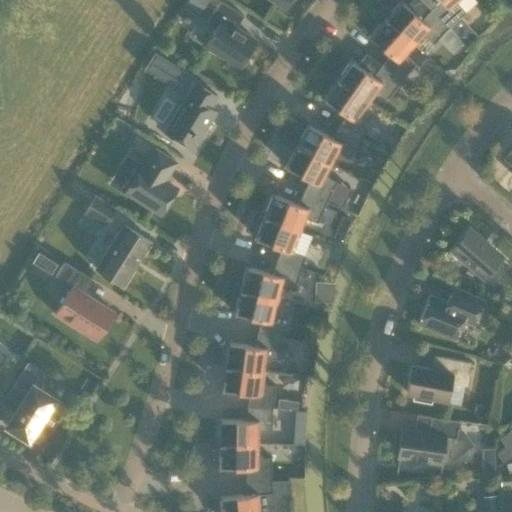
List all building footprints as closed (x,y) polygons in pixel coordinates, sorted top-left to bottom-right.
[(187,0),(183,7),(198,16),(207,0),(187,0)] [(226,66),(235,72),(244,70),(249,61),(244,58),(256,39),(236,27),(244,15),(220,0),(219,0),(206,22),(215,28),(205,45),(230,61),(226,66)] [(448,26),(431,9),(421,19),(401,0),(385,18),(414,44),(423,34),(433,43),(439,36),(448,26)] [(439,0),(431,9),(448,26),(457,18),(465,11),(476,2),(473,0),(439,0)] [(406,54),(414,44),(385,18),(369,35),(390,54),(381,64),(401,80),(416,63),(406,54)] [(473,36),(457,18),(448,26),(455,34),(464,44),(473,36)] [(447,43),(455,34),(448,26),(439,36),(447,43)] [(401,80),(381,64),(373,75),(350,59),(337,79),(369,101),(377,90),(388,98),(401,80)] [(179,82),(186,71),(174,64),(168,75),(179,82)] [(356,120),(369,101),(337,79),(323,98),(346,114),(339,125),(360,138),(367,127),(356,120)] [(164,131),(194,150),(204,134),(202,133),(216,111),(210,107),(217,95),(195,81),(164,131)] [(360,138),(339,125),(332,137),(307,124),(296,145),(331,163),(337,152),(349,158),(360,138)] [(325,175),(331,163),(296,145),(285,165),(310,178),(303,191),(326,201),(337,181),(325,175)] [(125,190),(161,213),(177,188),(162,179),(166,173),(168,174),(176,161),(156,149),(144,168),(141,166),(125,190)] [(318,222),(326,201),(303,191),(298,203),(272,193),(264,215),(300,229),(305,217),(318,222)] [(83,213),(105,226),(116,207),(95,194),(83,213)] [(292,250),(300,229),(264,215),(255,237),(281,247),(276,260),(300,268),(305,255),(292,250)] [(351,219),(342,215),(333,237),(342,240),(351,219)] [(95,268),(123,285),(151,241),(123,224),(95,268)] [(507,261),(469,228),(445,256),(446,257),(452,250),(484,278),(502,258),(506,262),(507,261)] [(51,274),(57,263),(48,258),(41,268),(51,274)] [(294,290),(300,268),(276,260),(273,273),(246,266),(240,289),(278,299),(281,286),(294,290)] [(72,286),(55,314),(96,340),(114,311),(82,292),(91,278),(64,261),(55,276),(72,286)] [(324,278),(323,299),(340,299),(341,278),(324,278)] [(483,299),(452,286),(451,287),(454,288),(449,299),(446,301),(430,294),(418,323),(455,338),(463,319),(473,324),(483,299)] [(272,321),(278,299),(240,289),(234,311),(261,319),(257,332),(282,337),(285,324),(272,321)] [(510,303),(511,295),(511,293),(502,290),(498,299),(510,303)] [(279,359),(282,337),(257,332),(255,345),(228,341),(224,365),(264,370),(265,357),(279,359)] [(471,362),(441,356),(438,370),(411,364),(406,390),(413,392),(412,398),(430,401),(432,396),(444,398),(447,399),(450,382),(466,385),(471,362)] [(51,376),(27,361),(11,386),(25,395),(6,425),(28,439),(45,412),(57,420),(67,405),(42,389),(51,376)] [(262,383),(264,370),(224,365),(221,388),(249,392),(247,406),(272,407),(275,385),(262,383)] [(278,398),(277,406),(290,408),(291,399),(278,398)] [(272,430),(272,407),(247,406),(247,419),(219,419),(218,442),(258,443),(258,430),(272,430)] [(293,426),(293,443),(304,444),(306,411),(295,410),(295,411),(293,426)] [(474,443),(462,428),(458,427),(458,420),(441,418),(431,416),(428,432),(399,428),(399,429),(402,430),(397,465),(398,465),(399,456),(442,462),(442,460),(450,461),(474,443)] [(257,456),(258,443),(218,442),(218,466),(246,466),(246,480),(271,479),(271,456),(257,456)] [(511,455),(505,447),(496,454),(502,462),(511,455)] [(495,472),(494,462),(482,462),(482,472),(495,472)] [(511,475),(500,476),(501,485),(511,484),(511,475)] [(260,511),(259,503),(273,502),(271,479),(246,480),(247,494),(219,496),(220,511),(260,511)] [(497,511),(496,494),(485,495),(485,511),(497,511)]
